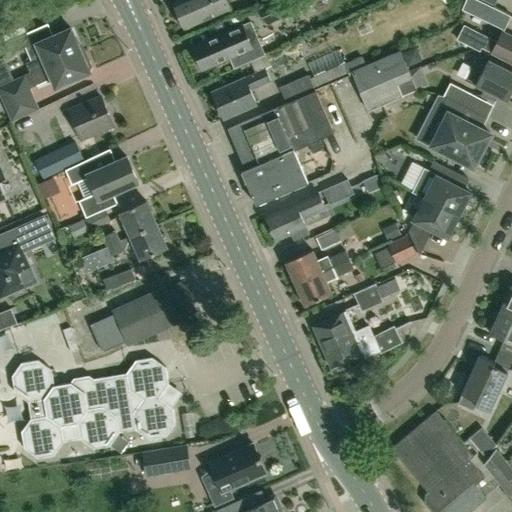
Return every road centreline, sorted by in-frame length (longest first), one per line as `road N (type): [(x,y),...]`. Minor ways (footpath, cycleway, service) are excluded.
road 1 (tertiary): [(324,437),(124,0)]
road 2 (residential): [(324,437),(385,405),(436,359),(511,201)]
